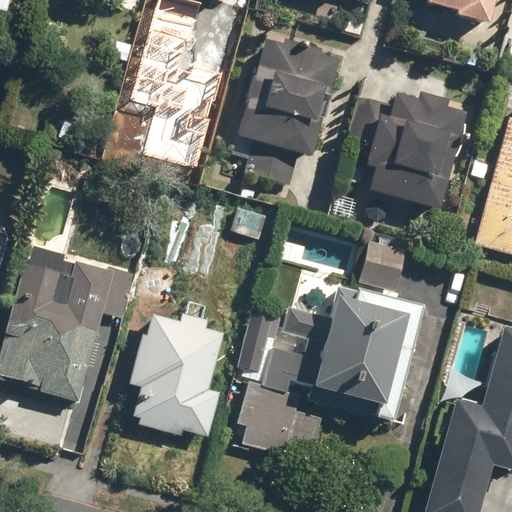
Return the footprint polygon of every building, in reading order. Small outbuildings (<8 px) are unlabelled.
[(37,0),(0,0),(0,2),(34,13),(37,0)] [(157,106),(144,152),(198,167),(224,74),(192,65),(190,71),(184,69),(202,5),(181,0),(160,0),(133,100),(157,106)] [(431,0),(430,4),(458,11),(456,16),(493,26),(499,0),(431,0)] [(302,156),(317,161),(347,62),(272,39),(242,138),(259,143),(251,170),(294,183),(302,156)] [(371,191),(442,210),(469,114),(451,109),(453,102),(420,94),(419,101),(397,95),(394,106),(361,97),(348,144),(372,150),(369,164),(378,166),(371,191)] [(76,111),(62,100),(47,120),(59,130),(55,136),(67,146),(82,126),(70,118),(76,111)] [(511,118),(476,245),(511,254),(511,118)] [(370,242),(361,282),(398,290),(407,249),(370,242)] [(0,350),(0,382),(83,403),(116,274),(26,251),(0,350)] [(185,272),(152,262),(141,298),(174,308),(185,272)] [(342,293),(335,320),(282,307),(262,386),(250,383),(240,425),(249,427),(245,445),(285,456),(303,385),(324,390),(325,389),(390,406),(415,312),(342,293)] [(209,441),(222,394),(211,390),(226,334),(150,314),(132,383),(141,385),(131,420),(209,441)] [(511,329),(507,328),(486,404),(460,397),(427,511),(482,511),(495,467),(511,471),(511,329)]
